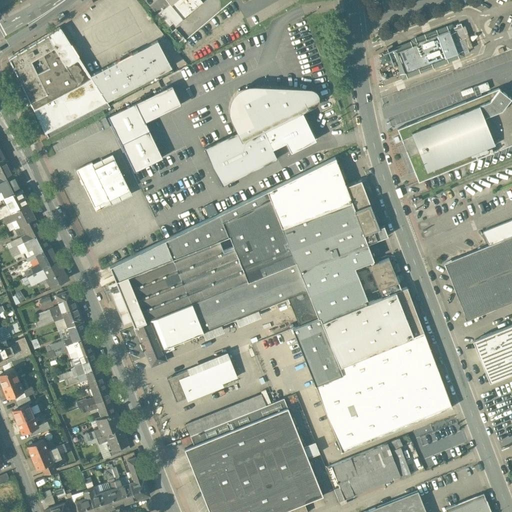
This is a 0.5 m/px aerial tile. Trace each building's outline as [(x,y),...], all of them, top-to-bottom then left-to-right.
[(200,0),(173,0),(170,3),(182,19),(202,2),(200,0)] [(182,19),(170,3),(158,13),(169,25),(172,22),(175,25),(182,19)] [(440,31),(414,41),(412,45),(409,43),(408,44),(396,48),(387,51),(392,64),(393,63),(392,62),(397,60),(399,67),(399,68),(401,74),(402,74),(404,74),(405,74),(405,75),(407,76),(409,75),(425,69),(424,69),(427,68),(428,69),(446,62),(447,60),(446,58),(450,56),(450,57),(462,52),(458,41),(456,36),(454,30),(465,26),(462,27),(461,23),(456,25),(457,26),(441,32),(440,31)] [(69,42),(60,28),(48,35),(53,46),(54,46),(66,66),(79,58),(69,42)] [(467,31),(456,36),(458,41),(463,39),(469,37),(467,31)] [(48,35),(37,41),(43,53),(53,46),(48,35)] [(469,37),(463,39),(468,50),(473,48),(469,37)] [(90,76),(106,101),(171,67),(157,40),(90,76)] [(47,94),(31,61),(43,53),(37,41),(9,58),(30,102),(47,94)] [(78,85),(50,100),(47,94),(30,102),(45,132),(106,101),(90,76),(79,58),(66,66),(78,85)] [(487,82),(473,87),(476,97),(481,95),(480,93),(490,89),(487,82)] [(172,85),(107,112),(130,169),(160,157),(144,119),(180,105),(172,85)] [(297,90),(251,88),(246,89),(243,90),(240,92),(237,95),(235,97),(233,101),(232,104),(231,110),(232,115),(233,118),(239,131),(259,121),(262,128),(301,109),(303,107),(305,105),(306,102),(306,98),(305,95),(303,93),(300,91),(297,90)] [(476,97),(397,129),(418,182),(511,144),(511,109),(505,104),(511,98),(498,88),(481,95),(476,97)] [(106,101),(45,132),(48,138),(109,106),(106,101)] [(110,127),(105,117),(100,119),(105,129),(110,127)] [(239,131),(204,148),(222,185),(277,158),(262,128),(259,121),(239,131)] [(335,157),(267,190),(270,198),(279,219),(282,227),(342,205),(351,201),(355,209),(370,203),(372,209),(375,207),(368,188),(365,189),(361,180),(346,186),(335,157)] [(94,168),(94,169),(109,200),(129,190),(114,158),(94,168)] [(13,174),(6,161),(7,160),(0,163),(0,180),(0,181),(13,174)] [(109,200),(94,169),(94,168),(92,162),(76,170),(94,207),(96,210),(101,208),(100,208),(99,204),(109,200)] [(13,174),(0,181),(2,186),(7,195),(20,189),(13,174)] [(7,195),(7,196),(10,202),(0,206),(0,211),(2,216),(3,216),(28,203),(20,189),(7,195)] [(267,190),(110,266),(116,281),(127,276),(228,236),(222,221),(270,198),(267,190)] [(270,198),(222,221),(228,236),(229,235),(247,281),(296,262),(282,227),(279,219),(270,198)] [(355,209),(351,201),(342,205),(349,225),(358,221),(354,209),(355,209)] [(28,203),(3,216),(6,223),(16,218),(19,226),(22,224),(35,218),(28,203)] [(355,209),(354,209),(358,221),(363,234),(379,228),(379,227),(372,209),(370,203),(355,209)] [(342,205),(282,227),(296,262),(299,269),(357,247),(349,225),(342,205)] [(35,218),(22,224),(26,232),(27,234),(29,239),(42,232),(35,218)] [(511,219),(483,231),(488,245),(511,236),(511,219)] [(358,221),(349,225),(357,247),(367,243),(363,234),(358,221)] [(19,226),(16,227),(20,235),(26,232),(22,224),(19,226)] [(379,228),(363,234),(367,243),(371,242),(388,236),(384,225),(379,227),(379,228)] [(42,232),(29,239),(31,243),(36,253),(50,246),(49,246),(42,232)] [(228,236),(127,276),(146,321),(191,303),(247,281),(229,235),(228,236)] [(511,236),(488,245),(444,263),(467,320),(511,301),(511,236)] [(21,237),(10,243),(12,247),(23,242),(21,237)] [(357,247),(299,269),(307,291),(318,317),(320,317),(321,320),(369,301),(352,260),(375,252),(371,242),(357,247)] [(36,253),(35,253),(40,263),(43,268),(58,260),(50,246),(36,253)] [(389,257),(379,261),(380,264),(371,268),(380,289),(384,288),(399,282),(389,257)] [(58,260),(43,268),(46,274),(52,286),(67,278),(58,260)] [(247,281),(191,303),(203,332),(288,298),(307,291),(299,269),(296,262),(247,281)] [(40,263),(31,268),(33,272),(43,268),(40,263)] [(43,268),(33,272),(36,279),(46,274),(43,268)] [(146,321),(127,276),(116,281),(123,299),(122,299),(126,309),(127,308),(132,320),(134,326),(146,321)] [(116,281),(107,285),(123,324),(132,320),(127,308),(126,309),(122,299),(123,299),(116,281)] [(399,282),(384,288),(386,294),(401,288),(399,282)] [(369,301),(321,320),(339,365),(424,331),(407,286),(401,288),(386,294),(369,301)] [(71,289),(55,295),(59,306),(61,312),(77,306),(71,289)] [(22,291),(13,294),(17,303),(25,300),(22,291)] [(307,291),(288,298),(299,325),(318,317),(307,291)] [(41,305),(52,302),(49,295),(39,298),(41,305)] [(191,303),(150,320),(162,349),(203,332),(191,303)] [(59,306),(46,311),(48,317),(61,312),(59,306)] [(77,306),(61,312),(64,318),(67,327),(82,321),(83,321),(77,306)] [(46,311),(32,316),(35,322),(48,317),(46,311)] [(61,312),(48,317),(50,323),(64,318),(61,312)] [(48,317),(35,322),(37,328),(50,323),(48,317)] [(299,325),(292,328),(308,367),(313,380),(315,385),(343,374),(339,365),(321,320),(320,317),(318,317),(299,325)] [(146,321),(134,326),(141,343),(140,343),(142,349),(143,349),(151,366),(166,360),(162,349),(150,320),(146,321)] [(82,321),(67,327),(73,342),(87,336),(82,321)] [(511,324),(492,333),(495,341),(484,345),(481,337),(474,340),(491,381),(511,372),(511,324)] [(73,342),(67,327),(64,328),(67,338),(64,339),(66,344),(73,342)] [(424,331),(339,365),(343,374),(315,385),(341,451),(452,407),(424,331)] [(492,333),(481,337),(484,345),(495,341),(492,333)] [(87,336),(73,342),(75,347),(79,356),(93,351),(87,336)] [(32,354),(25,338),(16,342),(23,358),(32,354)] [(64,339),(49,345),(50,350),(51,350),(66,344),(64,339)] [(66,344),(51,350),(54,356),(61,354),(62,355),(72,350),(71,348),(75,347),(73,342),(66,344)] [(93,351),(79,356),(83,367),(85,372),(98,367),(93,351)] [(230,358),(190,374),(188,369),(177,374),(179,378),(168,382),(176,401),(237,377),(230,358)] [(12,363),(2,367),(4,372),(14,368),(12,363)] [(75,369),(65,373),(66,375),(63,376),(64,379),(85,372),(83,367),(76,370),(75,369)] [(98,367),(85,372),(87,378),(90,387),(104,381),(98,367)] [(4,372),(0,373),(0,380),(2,387),(19,380),(14,368),(4,372)] [(85,372),(64,379),(66,385),(87,378),(85,372)] [(19,380),(2,387),(7,398),(14,395),(23,391),(24,391),(19,380)] [(104,381),(90,387),(94,397),(96,401),(109,396),(104,381)] [(23,391),(14,395),(16,401),(26,397),(23,391)] [(109,396),(96,401),(98,406),(101,416),(116,411),(115,411),(109,396)] [(26,397),(16,401),(19,407),(28,403),(26,397)] [(284,398),(190,435),(194,445),(287,407),(284,398)] [(86,399),(76,402),(78,408),(88,404),(86,400),(86,399)] [(96,401),(88,404),(90,409),(98,406),(96,401)] [(19,407),(12,410),(17,421),(33,414),(28,403),(19,407)] [(194,445),(184,448),(209,511),(279,511),(304,502),(322,495),(307,456),(287,407),(194,445)] [(101,416),(100,417),(106,432),(121,426),(116,411),(101,416)] [(33,414),(17,421),(21,432),(28,429),(38,425),(33,414)] [(100,417),(96,418),(99,426),(93,429),(94,430),(96,435),(106,432),(100,417)] [(38,425),(28,429),(30,436),(40,432),(38,425)] [(121,426),(106,432),(108,438),(109,441),(112,449),(118,447),(127,443),(121,426)] [(94,430),(86,433),(89,438),(96,435),(94,430)] [(106,432),(96,435),(98,441),(98,442),(108,438),(106,432)] [(96,435),(89,438),(91,444),(98,441),(96,435)] [(189,436),(166,444),(176,472),(189,467),(182,447),(192,443),(189,436)] [(43,437),(26,444),(31,455),(48,449),(43,437)] [(118,447),(112,449),(109,441),(106,443),(110,455),(120,452),(118,447)] [(58,452),(66,451),(64,443),(57,444),(58,452)] [(127,443),(118,447),(120,452),(129,448),(127,443)] [(387,443),(331,465),(339,486),(333,488),(340,505),(347,502),(345,498),(400,476),(387,443)] [(55,446),(48,449),(52,460),(59,457),(55,446)] [(48,449),(31,455),(36,467),(41,465),(52,460),(48,449)] [(133,451),(123,455),(124,460),(127,459),(135,456),(133,451)] [(135,456),(127,459),(134,481),(143,478),(135,456)] [(52,460),(41,465),(44,472),(56,468),(52,460)] [(339,486),(331,465),(325,467),(333,488),(339,486)] [(118,475),(116,466),(110,468),(114,480),(119,478),(118,475)] [(110,468),(104,470),(107,478),(108,478),(109,482),(114,480),(110,468)] [(90,477),(84,479),(88,489),(93,487),(91,482),(92,482),(90,477)] [(134,481),(129,482),(135,499),(149,494),(143,477),(143,478),(134,481)] [(65,494),(60,478),(50,482),(56,499),(66,496),(65,494)] [(121,485),(116,487),(122,503),(135,499),(129,482),(121,485)] [(112,488),(103,491),(109,508),(122,503),(116,487),(112,488)] [(426,511),(418,490),(362,511),(426,511)] [(95,494),(90,496),(95,511),(96,511),(109,508),(103,491),(95,494)] [(73,502),(70,492),(65,494),(66,496),(71,511),(79,511),(76,501),(73,502)] [(85,498),(76,501),(79,511),(95,511),(90,496),(85,498)] [(476,496),(445,508),(446,511),(490,511),(486,500),(484,501),(477,498),(476,496)] [(66,511),(63,502),(43,509),(44,511),(66,511)] [(307,511),(304,502),(279,511),(307,511)]
